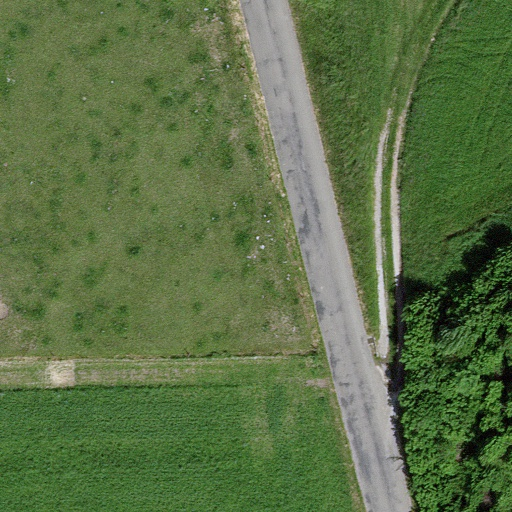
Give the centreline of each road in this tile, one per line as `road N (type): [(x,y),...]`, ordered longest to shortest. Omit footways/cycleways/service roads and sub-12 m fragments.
road 1 (unclassified): [(378,511),(267,0)]
road 2 (track): [(389,511),(386,117),(432,0)]
